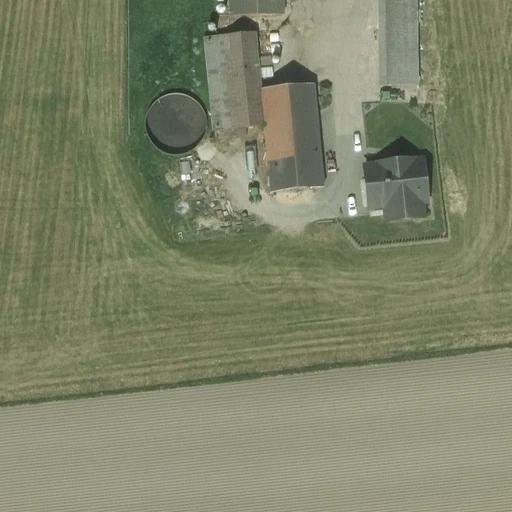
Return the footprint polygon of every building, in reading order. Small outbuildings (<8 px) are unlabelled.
[(230,0),(231,16),(269,16),(268,0),(230,0)] [(416,86),(414,0),(378,0),(381,87),(416,86)] [(260,91),(255,33),(205,38),(214,132),(227,131),(227,138),(246,136),(245,129),(264,127),(270,193),(323,188),(313,86),(260,91)] [(178,95),(173,95),(169,96),(166,96),(162,98),(160,99),(157,101),(153,104),(151,107),(149,111),(147,115),(146,118),(145,121),(145,124),(145,128),(145,131),(146,136),(148,140),(150,143),(153,146),(155,149),(157,150),(160,152),(163,154),(167,155),(172,156),(177,156),(184,155),(189,153),(194,150),(197,147),(199,145),(202,141),(204,136),(205,133),(206,129),(206,125),(206,122),(205,119),(205,117),(203,113),(201,109),(198,105),(196,103),(192,100),(188,97),(183,96),(178,95)] [(413,160),(378,164),(378,167),(364,168),(368,208),(385,206),(387,222),(422,219),(420,202),(426,202),(422,162),(413,163),(413,160)]
